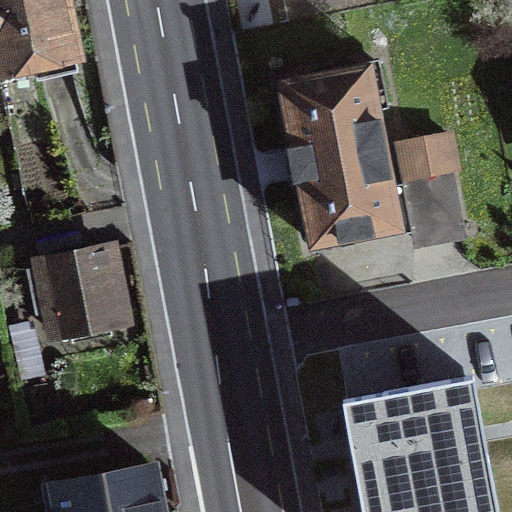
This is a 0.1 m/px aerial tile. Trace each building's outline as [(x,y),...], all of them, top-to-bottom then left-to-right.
[(89,70),(75,0),(0,0),(0,53),(3,70),(6,86),(89,70)] [(511,0),(495,0),(500,22),(511,19),(511,0)] [(380,64),(280,84),(312,242),(398,225),(374,108),(389,105),(380,64)] [(462,228),(450,169),(457,168),(450,135),(406,144),(412,172),(402,174),(415,238),(462,228)] [(112,240),(30,256),(46,337),(129,321),(112,240)] [(474,511),(448,379),(344,399),(307,406),(327,511),(474,511)] [(59,511),(160,511),(151,465),(53,484),(59,511)]
